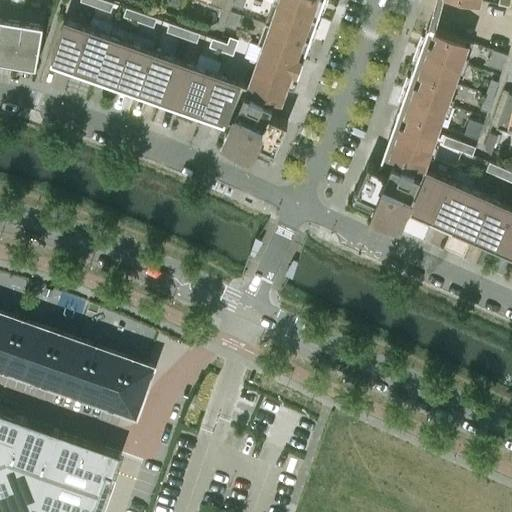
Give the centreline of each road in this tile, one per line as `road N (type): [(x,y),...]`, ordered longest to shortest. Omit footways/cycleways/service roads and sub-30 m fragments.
road 1 (unclassified): [(0,396),(142,445),(179,378),(251,309)]
road 2 (residential): [(295,203),(0,92)]
road 3 (tertiary): [(511,427),(251,309)]
road 4 (tertiary): [(251,309),(88,238),(0,213)]
road 5 (residential): [(511,299),(295,203)]
road 6 (residential): [(295,203),(378,0)]
